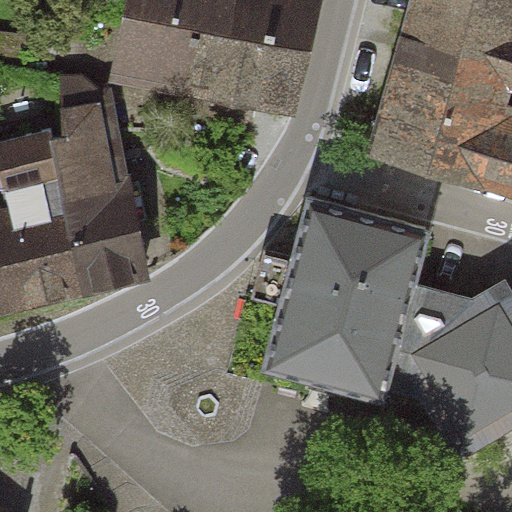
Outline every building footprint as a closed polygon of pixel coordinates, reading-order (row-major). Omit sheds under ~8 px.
[(176,76),(193,0),(114,0),(101,59),(176,76)] [(193,0),(176,76),(285,102),(308,0),(193,0)] [(511,0),(416,0),(370,178),(511,214),(511,117),(510,117),(511,111),(511,0)] [(39,112),(66,287),(144,275),(129,177),(104,181),(92,104),(39,112)] [(0,297),(66,287),(45,150),(0,156),(0,297)] [(428,230),(310,197),(297,257),(268,252),(255,294),(283,301),(267,360),(385,397),(388,385),(425,395),(461,457),(511,426),(511,293),(506,284),(479,298),(415,283),(428,230)]
